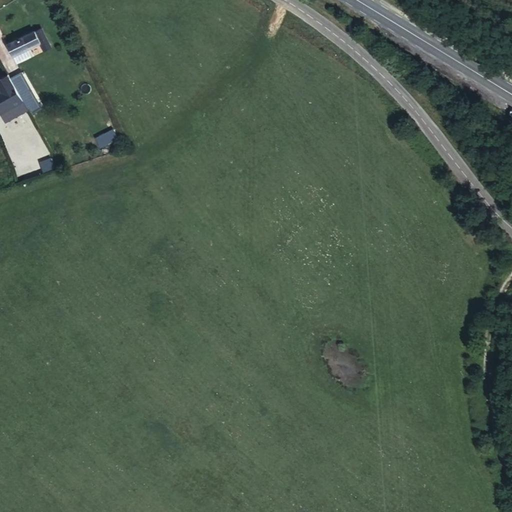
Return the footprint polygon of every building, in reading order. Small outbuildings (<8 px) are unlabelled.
[(40,28),(6,44),(11,55),(45,39),(40,28)] [(87,61),(79,45),(52,57),(61,73),(87,61)] [(18,66),(6,72),(9,77),(21,72),(18,66)] [(37,103),(21,72),(9,77),(26,109),(37,103)] [(46,151),(42,153),(36,141),(16,151),(24,168),(34,163),(38,170),(46,166),(44,162),(50,159),(46,151)]
